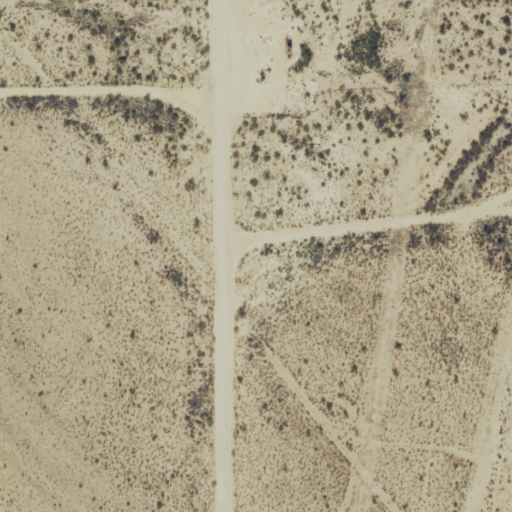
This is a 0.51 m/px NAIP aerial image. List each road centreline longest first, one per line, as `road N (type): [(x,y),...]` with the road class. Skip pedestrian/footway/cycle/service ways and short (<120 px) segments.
road 1 (track): [(204,511),(184,0)]
road 2 (track): [(0,102),(191,101)]
